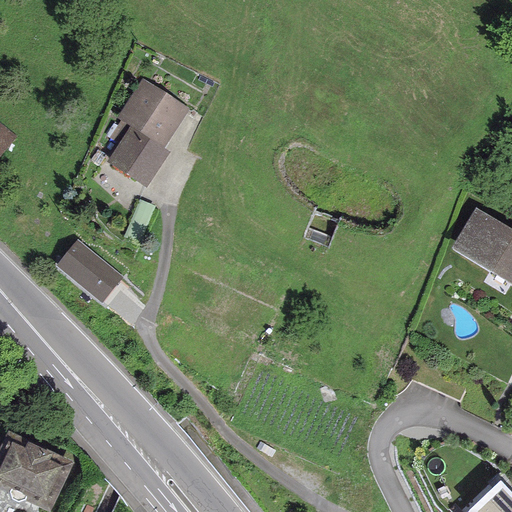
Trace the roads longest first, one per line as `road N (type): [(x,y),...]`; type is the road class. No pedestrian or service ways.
road 1 (primary): [(0,291),(194,511)]
road 2 (residential): [(406,511),(381,458),(390,422),(406,414),(451,416),(511,449)]
